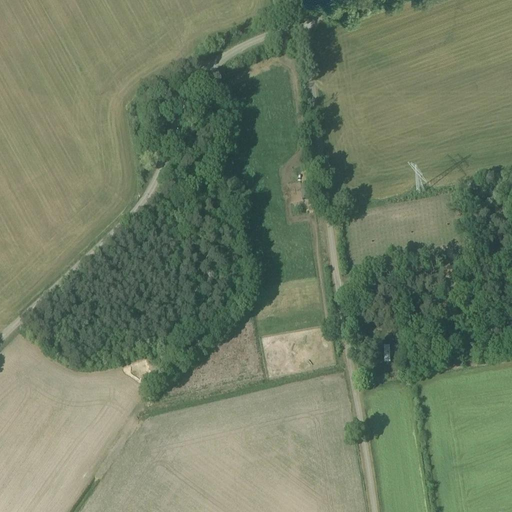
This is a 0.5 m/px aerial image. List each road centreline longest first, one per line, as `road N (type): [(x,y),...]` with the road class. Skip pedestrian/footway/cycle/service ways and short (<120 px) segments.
road 1 (unclassified): [(369,511),(295,27)]
road 2 (unclassified): [(0,336),(145,194),(192,83),(219,59),(295,27)]
